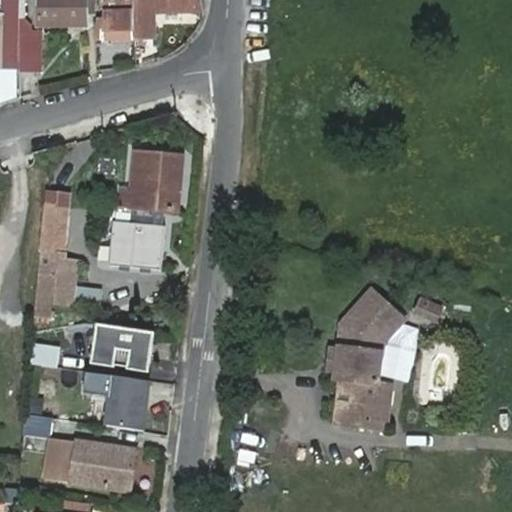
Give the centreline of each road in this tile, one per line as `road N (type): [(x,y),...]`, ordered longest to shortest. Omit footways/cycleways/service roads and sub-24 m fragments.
road 1 (unclassified): [(232,62),(225,193),(184,511)]
road 2 (unclassified): [(0,127),(232,62)]
